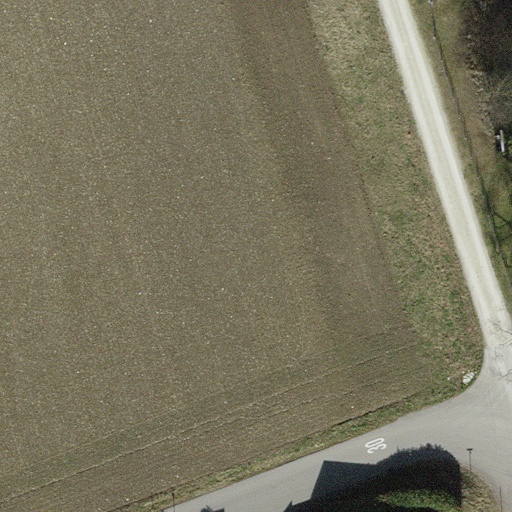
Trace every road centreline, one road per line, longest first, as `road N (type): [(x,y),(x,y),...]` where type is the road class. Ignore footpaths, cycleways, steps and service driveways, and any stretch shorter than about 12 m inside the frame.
road 1 (track): [(511,349),(410,0)]
road 2 (residential): [(222,511),(446,430),(511,429)]
